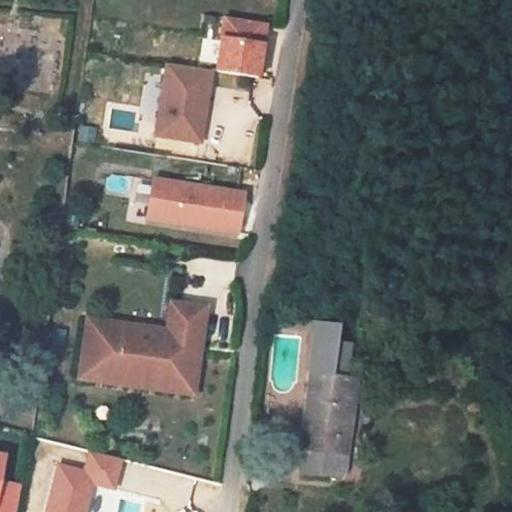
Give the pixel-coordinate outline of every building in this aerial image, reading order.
[(220,14),(210,70),(256,79),(267,23),(220,14)] [(154,139),(205,143),(210,67),(159,63),(154,139)] [(149,174),(141,222),(236,239),(245,191),(149,174)] [(172,303),(168,331),(104,321),(97,363),(180,375),(186,334),(201,336),(205,308),(172,303)] [(97,363),(104,321),(88,318),(80,376),(193,393),(201,336),(186,334),(180,375),(97,363)] [(310,373),(302,430),(304,431),(314,432),(311,452),(302,450),(299,473),(338,479),(344,472),(349,437),(357,379),(310,373)] [(304,431),(302,450),(311,452),(314,432),(304,431)] [(58,460),(56,468),(85,475),(88,467),(58,460)] [(81,491),(85,475),(56,468),(54,467),(50,483),(81,491)]
